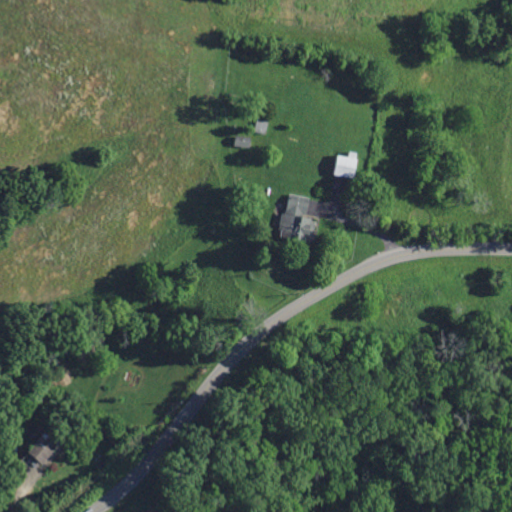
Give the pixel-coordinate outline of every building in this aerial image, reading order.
[(255,107),(227,102),(229,93),(257,97),(255,107)] [(265,134),(254,131),(258,117),(268,120),(265,134)] [(249,148),(235,145),(236,135),(251,137),(249,148)] [(355,158),(357,158),(352,178),(351,177),(349,177),(335,174),(334,173),(338,154),(347,156),(348,151),(356,153),(355,158)] [(306,214),(306,215),(303,214),(302,218),(305,218),(311,219),(310,220),(315,221),(311,242),(306,241),(306,242),(280,236),(281,230),(278,230),(279,229),(279,228),(281,217),(282,213),(285,214),(287,206),(289,195),(309,199),(306,214)] [(81,356),(80,334),(95,333),(96,355),(81,356)] [(66,451),(61,447),(59,445),(43,464),(29,452),(28,452),(36,442),(49,427),(59,416),(70,426),(80,434),(74,441),(66,451)]
